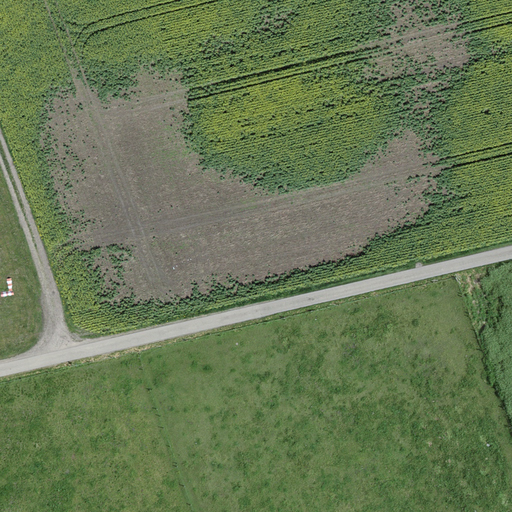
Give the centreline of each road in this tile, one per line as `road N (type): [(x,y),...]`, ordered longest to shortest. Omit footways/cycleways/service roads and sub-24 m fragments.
road 1 (track): [(511,249),(69,352)]
road 2 (track): [(69,352),(0,162)]
